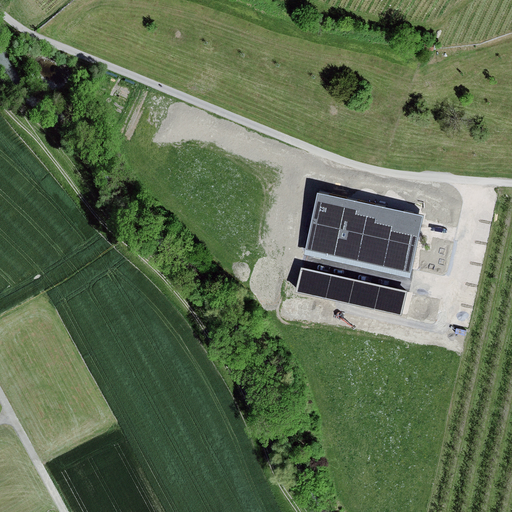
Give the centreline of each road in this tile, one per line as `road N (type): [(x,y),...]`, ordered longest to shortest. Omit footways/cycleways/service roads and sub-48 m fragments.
road 1 (track): [(511,184),(399,173),(321,152),(33,35),(0,11)]
road 2 (track): [(64,511),(0,392)]
